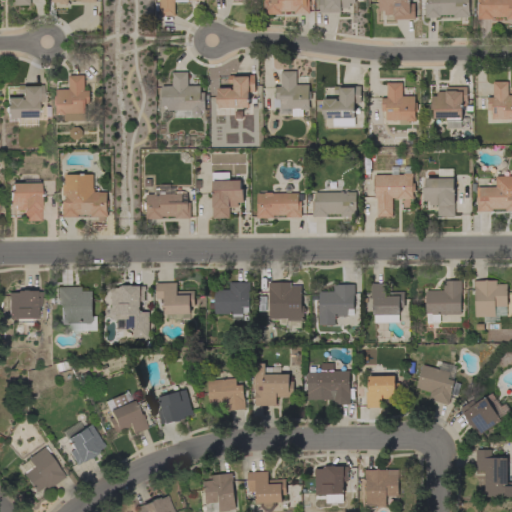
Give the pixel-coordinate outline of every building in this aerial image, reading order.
[(187,0),(187,2),(175,2),(175,16),(160,16),(160,11),(158,11),(158,3),(160,3),(159,0),(187,0)] [(309,0),(309,13),(294,14),(294,11),(281,12),(281,14),(265,14),(265,10),(265,0),(309,0)] [(320,13),(320,0),(355,0),(355,3),(350,3),(350,8),(341,8),(341,12),(320,13)] [(409,0),(409,1),(410,1),(410,3),(415,3),(415,19),(394,19),(394,16),(393,16),(393,15),(385,15),(385,11),(379,11),(379,0),(409,0)] [(468,0),(469,12),(469,17),(453,17),(453,15),(440,15),(440,18),(425,18),(425,2),(428,2),(427,0),(468,0)] [(511,0),(511,19),(506,19),(506,17),(493,17),(493,19),(478,19),(478,2),(477,2),(477,0),(511,0)] [(296,71),(296,85),(309,85),(309,91),(311,91),(311,100),(308,100),(309,106),(309,110),(303,110),(304,113),(294,113),(294,109),(280,109),(280,108),(274,108),(273,98),(276,98),(276,87),(281,87),(281,71),(296,71)] [(162,86),(172,86),(172,72),(188,72),(188,86),(200,86),(200,93),(205,93),(205,111),(201,111),(201,112),(192,112),(192,110),(167,110),(167,106),(162,106),(162,86)] [(64,115),(56,115),(56,105),(55,105),(54,96),(56,96),(56,89),(69,89),(69,75),(84,75),(84,91),(89,91),(90,104),(85,104),(86,120),(64,121),(64,115)] [(219,108),(219,104),(217,104),(216,96),(218,96),(218,93),(217,88),(231,88),(231,90),(234,90),(233,83),(229,83),(228,76),(254,75),(255,92),(248,92),(249,107),(219,108)] [(508,95),(511,95),(511,119),(492,119),(492,110),(488,110),(488,97),(493,97),(493,82),(508,81),(508,95)] [(402,96),(414,96),(415,103),(417,103),(417,112),(415,112),(415,117),(415,121),(406,121),(406,120),(386,120),(386,111),(382,111),(382,98),(387,98),(387,83),(402,83),(402,96)] [(34,123),(15,123),(15,119),(6,119),(6,113),(4,113),(4,105),(6,105),(6,101),(5,101),(5,97),(18,97),(18,99),(21,99),(21,92),(16,92),(16,85),(42,84),(42,101),(36,101),(36,116),(34,117),(34,123)] [(353,126),(332,126),(332,118),(324,118),(324,114),(322,114),(322,106),(324,106),(324,102),(323,102),(323,99),(337,99),(337,100),(339,100),(339,94),(334,94),(334,86),(360,86),(360,103),(353,103),(353,110),(355,110),(355,108),(359,108),(359,113),(355,113),(354,113),(354,118),(353,118),(353,126)] [(460,118),(460,127),(446,127),(446,118),(434,118),(434,109),(432,109),(432,96),(437,96),(437,92),(446,92),(446,87),(467,87),(467,106),(472,106),(472,111),(466,111),(466,106),(462,106),(462,118),(460,118)] [(279,110),(279,117),(302,116),(301,109),(279,110)] [(73,127),(78,127),(82,130),(82,136),(78,139),(73,139),(70,136),(70,130),(73,127)] [(403,175),(403,167),(410,166),(410,173),(413,173),(413,177),(412,177),(412,183),(414,183),(414,192),(412,192),(412,196),(413,196),(413,199),(396,199),(396,198),(392,198),(392,217),(377,217),(377,198),(375,198),(374,175),(390,175),(390,167),(397,167),(397,175),(403,175)] [(437,168),(451,168),(451,178),(454,178),(454,192),(454,216),(438,216),(438,205),(429,205),(429,201),(423,201),(423,187),(425,187),(425,178),(437,178),(437,168)] [(229,172),(229,180),(241,180),(241,189),(243,189),(243,202),(238,203),(238,207),(229,207),(229,218),(213,218),(212,172),(229,172)] [(93,174),(93,189),(94,189),(94,192),(107,192),(107,212),(107,217),(91,217),(91,214),(78,214),(78,217),(63,217),(63,201),(66,201),(66,196),(63,196),(63,185),(65,185),(65,174),(93,174)] [(511,176),(511,211),(505,211),(505,209),(492,209),(492,211),(477,212),(477,196),(480,196),(480,187),(496,187),(496,176),(511,176)] [(38,182),(38,196),(39,196),(39,220),(23,220),(23,209),(14,209),(14,205),(8,205),(8,190),(10,190),(10,182),(38,182)] [(146,219),(146,214),(146,209),(144,209),(144,203),(146,203),(146,194),(154,194),(159,194),(159,184),(170,184),(170,194),(187,194),(187,203),(190,203),(190,218),(175,218),(175,216),(162,216),(162,219),(146,219)] [(340,192),(340,191),(343,191),(343,193),(346,193),(346,191),(348,191),(348,192),(356,192),(356,216),(340,216),(340,214),(327,214),(327,216),(312,217),(312,201),(315,201),(314,192),(340,192)] [(298,194),(303,194),(303,200),(298,200),(298,202),(301,202),(301,217),(286,217),(286,215),(273,215),(273,218),(256,218),(256,213),(257,213),(257,193),(264,193),(267,193),(267,194),(270,194),(270,193),(272,193),(298,193),(298,194)] [(505,314),(498,314),(498,319),(493,319),(493,322),(481,323),(480,317),(475,317),(475,286),(474,286),(474,281),(496,280),(496,284),(507,284),(507,306),(505,306),(505,314)] [(440,326),(426,326),(425,289),(430,289),(430,291),(443,291),(443,281),(461,281),(461,295),(460,295),(460,314),(439,315),(440,326)] [(250,282),(250,290),(249,290),(249,307),(248,307),(248,313),(243,313),(243,314),(242,314),(242,320),(232,320),(232,314),(214,314),(214,290),(229,290),(229,282),(250,282)] [(300,327),(287,327),(287,324),(279,324),(279,320),(271,320),(271,318),(269,319),(269,290),(268,290),(268,283),(291,282),(291,286),(301,286),(301,306),(304,306),(304,308),(305,308),(305,309),(306,309),(306,311),(305,312),(304,313),(304,320),(300,320),(300,327)] [(188,319),(180,319),(180,321),(174,322),(174,319),(164,319),(164,299),(156,299),(155,283),(176,283),(177,291),(194,291),(194,306),(190,306),(190,314),(188,314),(188,319)] [(404,307),(399,307),(399,315),(398,315),(398,322),(374,322),(374,315),(373,315),(373,299),(371,299),(371,284),(386,283),(386,292),(404,292),(404,307)] [(319,292),(334,292),(334,284),(354,284),(354,295),(353,295),(354,309),(347,309),(347,316),(335,316),(335,325),(319,325),(319,292)] [(149,338),(133,338),(133,329),(125,329),(125,319),(116,319),(116,314),(111,314),(111,293),(110,293),(111,288),(119,288),(119,286),(122,286),(122,285),(131,285),(131,286),(145,286),(145,291),(144,291),(144,301),(140,301),(140,312),(149,312),(149,338)] [(96,315),(96,330),(69,330),(69,323),(60,323),(60,294),(59,294),(59,287),(81,287),(81,291),(92,291),(92,316),(96,315)] [(34,325),(25,325),(25,322),(8,322),(7,296),(7,292),(15,292),(15,290),(20,290),(20,289),(26,289),(26,290),(40,290),(40,305),(35,305),(35,318),(34,318),(34,325)] [(440,362),(455,366),(451,380),(454,381),(450,393),(451,394),(448,405),(428,399),(430,392),(419,389),(420,389),(416,388),(422,365),(438,369),(440,362)] [(279,367),(279,374),(289,374),(289,381),(293,381),(293,397),(276,397),(276,406),(255,406),(255,364),(264,363),(264,367),(279,367)] [(367,392),(368,392),(368,376),(369,376),(369,368),(374,367),(375,364),(380,364),(381,367),(381,376),(394,375),(394,383),(399,383),(399,399),(382,399),(382,408),(367,408),(367,392)] [(306,399),(307,372),(320,372),(320,371),(349,371),(349,389),(350,389),(350,405),(332,405),(332,399),(306,399)] [(235,378),(236,385),(242,385),(243,398),(244,398),(245,409),(225,411),(224,404),(209,405),(207,381),(235,378)] [(191,411),(192,410),(193,414),(185,417),(185,418),(181,420),(181,421),(175,422),(175,421),(167,424),(166,423),(160,425),(159,421),(160,421),(157,411),(162,410),(158,397),(159,397),(158,395),(169,392),(170,394),(185,389),(191,411)] [(131,400),(137,414),(140,413),(146,427),(132,433),(129,426),(113,432),(107,418),(111,416),(108,410),(107,410),(103,401),(126,391),(130,400),(131,400)] [(499,406),(504,403),(509,410),(499,417),(501,420),(479,435),(475,428),(473,429),(471,425),(470,426),(467,420),(460,408),(473,400),(475,404),(491,393),(498,404),(499,406)] [(100,442),(101,441),(103,445),(96,450),(97,451),(95,452),(95,453),(87,458),(87,457),(75,465),(72,460),(73,460),(68,451),(72,449),(61,431),(78,421),(82,428),(89,423),(100,442)] [(42,447),(43,447),(45,445),(49,451),(47,453),(58,469),(64,476),(45,489),(43,485),(35,491),(22,473),(32,467),(26,458),(42,447)] [(507,483),(511,483),(511,496),(485,496),(485,470),(476,470),(476,450),(491,450),(491,458),(507,458),(507,483)] [(342,501),(335,501),(335,499),(332,499),(332,500),(327,500),(327,499),(323,500),(323,501),(315,501),(315,473),(314,473),(314,469),(323,469),(323,467),(325,467),(325,466),(335,466),(344,466),(344,467),(348,466),(348,471),(348,481),(343,481),(343,494),(342,494),(342,501)] [(366,477),(365,477),(365,470),(398,470),(398,496),(386,496),(386,506),(366,506),(366,477)] [(268,471),(268,480),(285,479),(286,495),(282,495),(282,502),(275,502),(276,506),(272,511),(265,511),(260,507),(260,503),(256,503),(256,492),(249,492),(248,488),(247,488),(247,472),(268,471)] [(208,511),(202,511),(202,510),(200,510),(199,509),(199,507),(200,506),(202,506),(201,503),(202,503),(200,481),(210,479),(209,476),(232,473),(233,481),(232,481),(235,509),(216,511),(215,510),(208,511)] [(137,511),(135,507),(147,501),(146,500),(153,498),(157,497),(158,498),(166,495),(167,499),(172,511),(137,511)]
